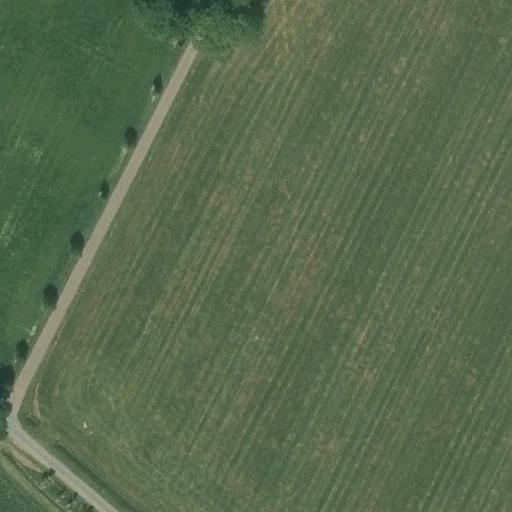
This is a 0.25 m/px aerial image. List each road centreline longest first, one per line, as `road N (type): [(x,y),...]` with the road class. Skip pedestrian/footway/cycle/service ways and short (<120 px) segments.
road 1 (unknown): [(1,423),(199,39)]
road 2 (unclassified): [(105,511),(0,422)]
